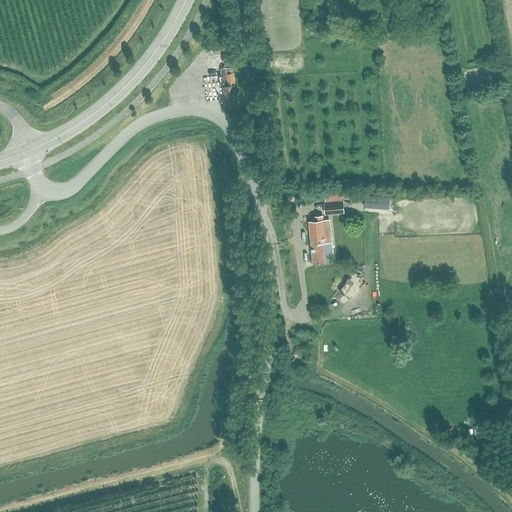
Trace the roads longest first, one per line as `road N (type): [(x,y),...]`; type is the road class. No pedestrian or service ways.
road 1 (tertiary): [(254,511),(256,412),(271,339),(264,230),(233,133),(210,111),(167,112),(137,126),(64,191),(41,187),(27,150)]
road 2 (tertiary): [(27,150),(117,97),(189,0)]
